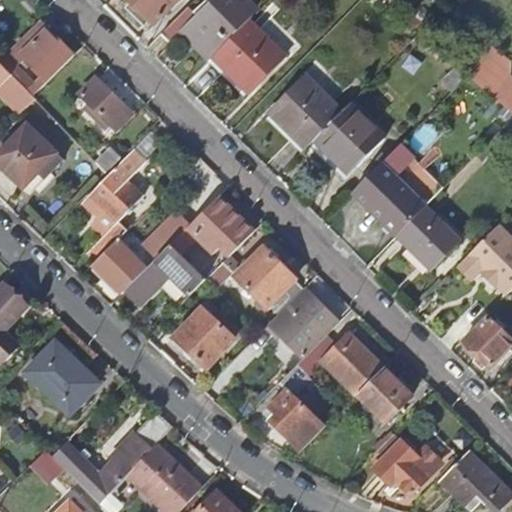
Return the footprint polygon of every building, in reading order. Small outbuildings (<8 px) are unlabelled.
[(127,0),(155,27),(181,0),(127,0)] [(190,6),(163,34),(172,45),(185,30),(213,57),(230,40),(238,32),(225,20),(230,14),(227,10),(234,4),(229,0),(205,0),(210,4),(199,15),(190,6)] [(213,57),(213,58),(248,93),(285,55),(250,20),(238,32),(230,40),(213,57)] [(0,62),(34,97),(74,56),(41,24),(12,55),(7,50),(0,57),(0,62)] [(482,56),(466,76),(491,98),(506,77),(482,56)] [(0,95),(20,115),(36,100),(34,97),(0,62),(0,95)] [(306,77),(270,114),(305,149),(314,140),(341,112),(306,77)] [(491,98),(511,116),(511,82),(506,77),(491,98)] [(81,96),(92,106),(99,113),(95,117),(108,130),(127,109),(97,80),(81,96)] [(314,140),(350,175),(384,139),(349,104),(341,112),(314,140)] [(88,110),(95,117),(99,113),(92,106),(88,110)] [(27,126),(0,155),(0,166),(24,189),(57,154),(27,126)] [(108,209),(93,225),(106,237),(89,255),(97,263),(118,242),(129,231),(121,224),(146,198),(129,182),(149,161),(136,149),(92,194),(108,209)] [(113,149),(98,164),(107,174),(123,158),(113,149)] [(353,192),(397,237),(426,207),(381,164),(353,192)] [(218,198),(189,228),(216,255),(223,248),(232,257),(254,234),(218,198)] [(397,237),(431,271),(460,240),(426,207),(397,237)] [(178,226),(164,239),(171,246),(184,232),(178,226)] [(482,272),(480,274),(496,290),(498,288),(506,297),(511,291),(511,237),(498,226),(467,258),(482,272)] [(164,239),(152,251),(160,257),(171,246),(164,239)] [(94,266),(123,294),(126,292),(147,270),(118,242),(97,263),(94,266)] [(160,257),(147,270),(126,292),(141,306),(170,277),(191,297),(207,281),(171,246),(160,257)] [(235,278),(268,309),(296,280),(264,249),(235,278)] [(471,283),(480,274),(482,272),(467,258),(456,268),(471,283)] [(225,263),(207,281),(215,288),(227,276),(229,277),(234,271),(225,263)] [(2,283),(0,285),(0,358),(4,362),(20,346),(4,331),(28,308),(2,283)] [(295,320),(280,334),(306,360),(326,340),(329,337),(327,335),(340,322),(316,298),(301,312),(303,313),(295,320)] [(236,339),(203,309),(177,339),(210,368),(236,339)] [(285,310),(270,325),(280,334),(295,320),(285,310)] [(511,345),(511,341),(489,318),(463,342),(490,368),(511,345)] [(335,350),(324,361),(357,396),(384,369),(351,335),(335,350)] [(326,340),(306,360),(300,365),(310,376),(324,361),(335,350),(326,340)] [(28,373),(72,416),(102,385),(57,342),(28,373)] [(278,416),(272,422),(302,453),(325,429),(295,398),(313,380),(310,376),(300,365),(281,385),(288,392),(271,408),(278,416)] [(357,396),(386,425),(413,397),(384,369),(357,396)] [(158,412),(137,435),(151,450),(156,445),(173,426),(158,412)] [(111,456),(116,462),(103,476),(109,482),(104,486),(111,493),(127,476),(151,450),(137,435),(135,434),(111,456)] [(417,459),(394,436),(374,456),(382,463),(375,470),(391,487),(396,482),(411,497),(436,473),(434,471),(440,464),(426,450),(417,459)] [(54,458),(92,498),(104,486),(109,482),(103,476),(69,442),(54,458)] [(127,476),(166,511),(180,511),(203,488),(156,445),(151,450),(127,476)] [(511,493),(469,452),(441,481),(467,506),(477,495),(490,507),(492,505),(500,511),(511,498),(511,493)] [(104,486),(92,498),(100,505),(111,493),(104,486)] [(198,511),(239,511),(218,492),(198,511)] [(80,511),(71,503),(61,511),(80,511)]
